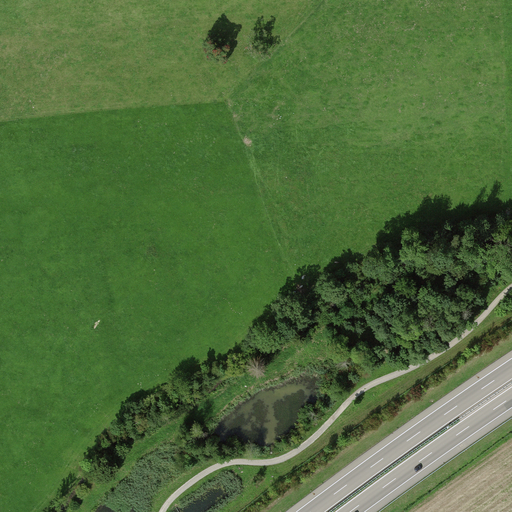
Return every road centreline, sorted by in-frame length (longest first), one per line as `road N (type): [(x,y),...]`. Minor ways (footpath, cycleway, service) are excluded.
road 1 (track): [(511,289),(442,347),(359,390),(287,456),(223,466),(172,496),(162,511)]
road 2 (motorway): [(511,369),(311,511)]
road 3 (motorway): [(350,511),(511,397)]
